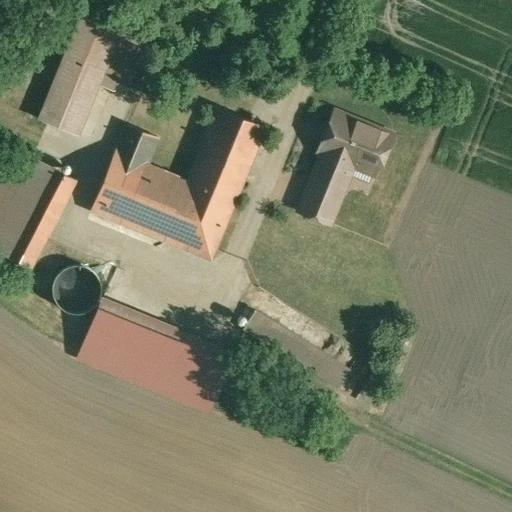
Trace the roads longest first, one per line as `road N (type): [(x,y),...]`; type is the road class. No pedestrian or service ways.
road 1 (track): [(336,0),(233,274),(261,310)]
road 2 (track): [(482,511),(386,449),(349,383),(266,324),(261,310)]
